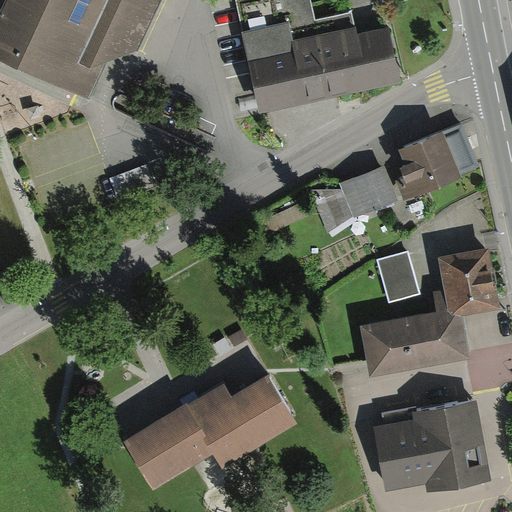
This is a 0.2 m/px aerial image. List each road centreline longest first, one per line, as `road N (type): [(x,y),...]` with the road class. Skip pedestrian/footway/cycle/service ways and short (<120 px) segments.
road 1 (residential): [(240,185),(0,334)]
road 2 (residential): [(493,70),(431,87),(240,185)]
road 3 (residential): [(240,185),(191,0)]
